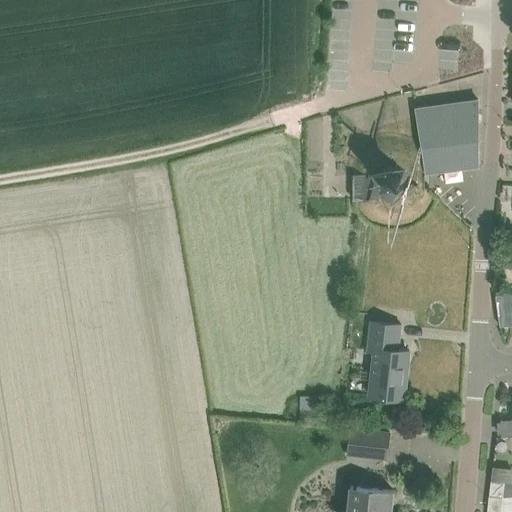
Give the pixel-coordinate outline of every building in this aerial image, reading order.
[(479,164),(479,98),(418,107),(427,171),(479,164)] [(427,183),(427,171),(406,171),(403,168),(399,166),(395,165),(389,166),(386,168),(383,171),(380,174),(354,173),(354,185),(354,199),(380,199),(380,187),(393,197),(408,188),(415,189),(426,189),(427,183)] [(371,394),(404,397),(410,349),(399,348),(402,323),(371,320),(368,350),(375,351),(371,394)] [(325,408),(302,408),(302,422),(325,422),(325,408)] [(390,431),(389,430),(349,426),(346,454),(388,458),(390,431)] [(490,494),(503,496),(505,481),(492,479),(490,494)] [(357,485),(354,511),(391,511),(394,489),(357,485)] [(489,510),(501,511),(503,496),(490,494),(488,510),(489,510)]
